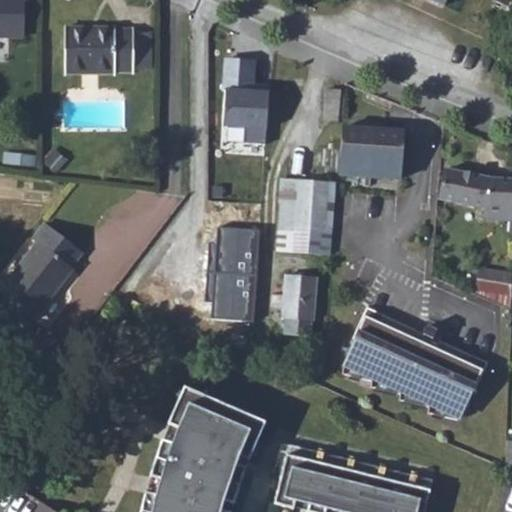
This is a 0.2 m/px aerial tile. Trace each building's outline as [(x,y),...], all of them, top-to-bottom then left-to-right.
[(0,0),(0,38),(25,38),(25,0),(0,0)] [(134,16),(63,16),(64,63),(135,61),(134,16)] [(255,60),(223,59),(221,144),(267,146),(269,88),(254,87),(255,60)] [(339,81),(325,80),(324,110),(337,111),(339,81)] [(340,127),(336,174),(396,179),(399,132),(375,130),(376,123),(362,122),(362,129),(340,127)] [(511,179),(491,179),(445,170),(439,199),(484,209),(484,219),(511,219),(511,179)] [(324,177),(277,172),(272,248),(326,252),(328,209),(323,209),(324,177)] [(82,253),(44,224),(33,239),(38,243),(0,292),(0,294),(7,300),(32,318),(34,320),(73,269),(71,268),(82,253)] [(239,267),(199,265),(196,308),(243,311),(245,291),(237,290),(239,267)] [(511,269),(479,266),(476,295),(511,298),(511,285),(511,269)] [(317,279),(285,276),(282,317),(286,318),(285,334),(310,336),(311,320),(314,320),(317,279)] [(363,312),(349,344),(351,344),(340,369),(343,371),(458,421),(468,398),(471,399),(485,368),(436,345),(432,354),(408,343),(411,334),(363,312)] [(411,334),(408,343),(432,354),(436,345),(430,343),(433,335),(424,331),(420,339),(411,334)] [(265,423),(184,388),(167,425),(178,430),(239,456),(249,460),(265,423)] [(239,456),(178,430),(176,435),(172,444),(235,465),(239,456)] [(172,444),(161,441),(149,477),(161,481),(159,487),(153,511),(220,511),(223,502),(233,505),(246,469),(235,465),(172,444)] [(424,511),(432,481),(288,445),(274,504),(293,509),(295,501),(309,505),(306,511),(325,511),(327,509),(338,511),(424,511)] [(36,511),(57,511),(42,503),(40,505),(36,511)]
